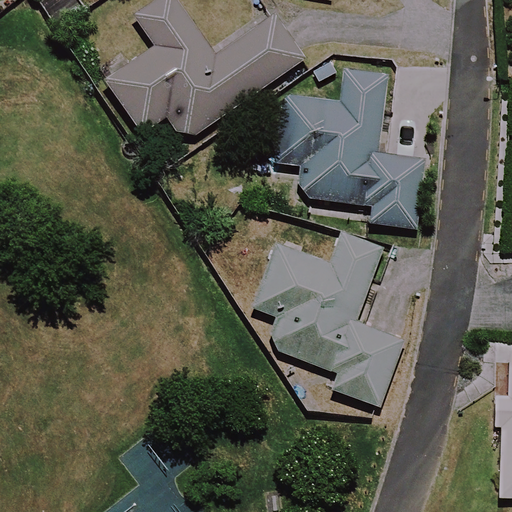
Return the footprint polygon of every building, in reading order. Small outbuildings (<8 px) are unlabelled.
[(86,16),(75,0),(39,0),(38,1),(60,33),(86,16)] [(211,55),(174,0),(170,0),(138,22),(158,52),(109,86),(144,138),(170,121),(189,149),(310,67),(283,27),(264,19),(211,55)] [(390,78),(347,72),(342,109),(284,101),(275,165),(305,170),(300,199),(372,209),(370,226),(420,233),(429,165),(379,158),(390,78)] [(384,254),(344,238),(332,269),(280,249),(255,312),(281,322),(270,349),(340,376),(334,393),(382,411),(407,346),(356,326),(384,254)] [(511,361),(511,362),(511,402),(502,401),(500,502),(511,501),(511,361)]
